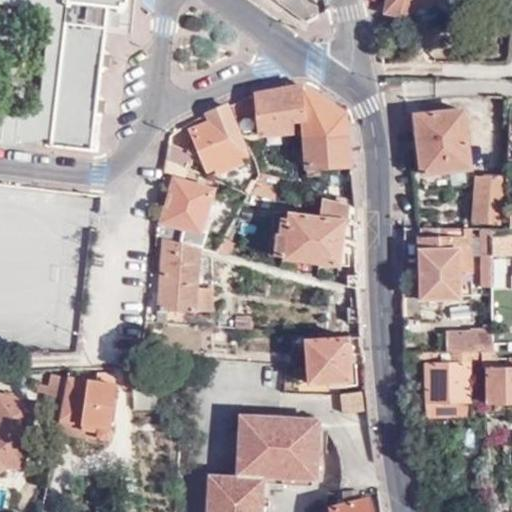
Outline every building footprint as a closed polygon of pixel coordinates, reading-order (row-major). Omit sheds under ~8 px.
[(0,0),(0,140),(20,143),(21,136),(46,139),(45,146),(98,153),(100,141),(93,140),(96,118),(99,118),(99,115),(102,116),(102,113),(105,112),(106,100),(104,100),(104,98),(101,97),(101,94),(99,94),(102,69),(105,70),(104,67),(108,67),(108,65),(112,64),(114,52),(110,52),(111,48),(107,48),(108,45),(106,45),(110,2),(116,2),(116,6),(119,6),(119,9),(123,9),(124,7),(126,7),(126,5),(129,5),(129,0),(0,0)] [(278,0),(307,20),(318,13),(315,0),(278,0)] [(387,0),(385,14),(407,19),(443,0),(387,0)] [(462,61),(462,79),(507,79),(507,70),(486,70),(486,62),(462,61)] [(306,129),(306,139),(346,132),(344,112),(304,84),(296,86),(304,118),(304,122),(306,129)] [(257,95),(258,132),(293,132),(293,118),(304,118),(296,86),(257,95)] [(228,106),(232,116),(233,119),(255,110),(250,98),(228,106)] [(167,164),(178,168),(192,173),(195,158),(201,155),(208,172),(244,157),(227,117),(232,116),(228,106),(208,114),(212,123),(191,131),(198,147),(189,151),(170,147),(167,164)] [(422,174),(470,168),(464,109),(415,115),(422,174)] [(346,132),(306,139),(306,169),(350,164),(346,132)] [(167,164),(165,173),(176,175),(178,168),(167,164)] [(507,213),(509,175),(473,174),(472,227),(482,227),(495,228),(506,228),(507,213)] [(161,239),(199,248),(206,249),(215,222),(207,220),(209,212),(216,214),(218,208),(211,205),(215,191),(174,179),(161,239)] [(260,188),(254,199),(268,204),(274,190),(260,188)] [(350,205),(320,196),(319,215),(292,212),(290,226),(283,225),(282,241),(288,241),(286,258),(340,264),(345,219),(349,219),(350,205)] [(466,227),(422,226),(421,236),(418,237),(417,274),(460,275),(471,276),(472,237),(466,236),(466,227)] [(482,285),(494,285),(494,253),(495,233),(495,228),(482,227),(482,285)] [(511,233),(495,233),(494,253),(511,253),(511,233)] [(156,237),(146,322),(165,323),(166,310),(194,312),(194,311),(210,311),(211,288),(196,288),(199,248),(161,239),(156,237)] [(227,244),(221,253),(231,256),(236,247),(227,244)] [(460,275),(417,274),(416,298),(459,300),(460,275)] [(348,323),(360,323),(358,294),(350,295),(350,306),(348,306),(348,323)] [(493,294),(493,308),(509,308),(509,294),(493,294)] [(221,316),(221,327),(236,328),(237,317),(221,316)] [(445,334),(445,351),(451,351),(481,350),(493,350),(493,342),(492,323),(484,324),(484,331),(478,331),(478,333),(445,334)] [(358,386),(367,386),(361,338),(348,337),(306,339),(308,382),(350,379),(350,364),(356,363),(358,386)] [(470,368),(482,367),(481,350),(451,351),(451,363),(425,363),(425,405),(471,405),(470,368)] [(481,350),(482,367),(486,367),(485,400),(511,401),(511,357),(506,357),(505,368),(492,367),(493,350),(481,350)] [(158,385),(158,368),(140,367),(123,368),(123,385),(133,385),(156,385),(158,385)] [(45,418),(60,420),(68,379),(69,376),(49,372),(47,384),(41,384),(40,390),(49,392),(45,418)] [(60,420),(99,426),(112,427),(116,373),(100,372),(97,383),(68,379),(60,420)] [(157,407),(156,385),(133,385),(133,407),(157,407)] [(25,466),(38,401),(0,392),(0,472),(1,472),(7,468),(8,464),(25,466)] [(367,412),(364,393),(344,396),(346,415),(367,412)] [(470,418),(471,405),(425,405),(425,418),(470,418)] [(260,417),(260,421),(260,431),(242,430),(240,477),(219,476),(218,493),(209,492),(207,511),(263,511),(265,478),(292,479),(318,480),(321,435),(307,434),(308,426),(308,420),(260,417)] [(60,420),(58,432),(97,439),(99,426),(60,420)] [(260,431),(260,421),(243,420),(242,430),(260,431)] [(321,427),(308,426),(307,434),(321,435),(321,427)] [(218,493),(219,476),(210,475),(209,492),(218,493)] [(365,493),(358,495),(359,500),(330,507),(330,511),(371,511),(369,498),(366,498),(365,493)]
